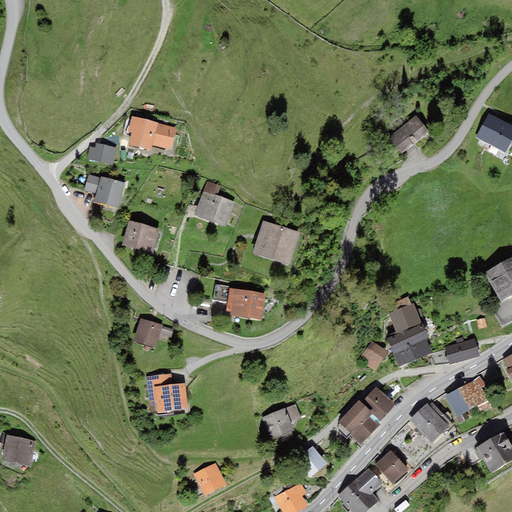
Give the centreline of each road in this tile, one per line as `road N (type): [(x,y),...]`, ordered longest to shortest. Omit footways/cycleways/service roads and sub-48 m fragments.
road 1 (residential): [(511,62),(445,149),(368,188),(322,291),(290,322),(262,335),(216,327),(156,298),(102,251),(47,177)]
road 2 (secondary): [(511,342),(413,403),(310,511)]
road 3 (track): [(139,511),(45,387),(0,366)]
road 4 (track): [(47,177),(119,113),(164,24)]
road 5 (track): [(124,511),(23,419),(0,410)]
road 6 (residential): [(511,419),(452,452),(382,511)]
road 7 (track): [(188,511),(312,443)]
